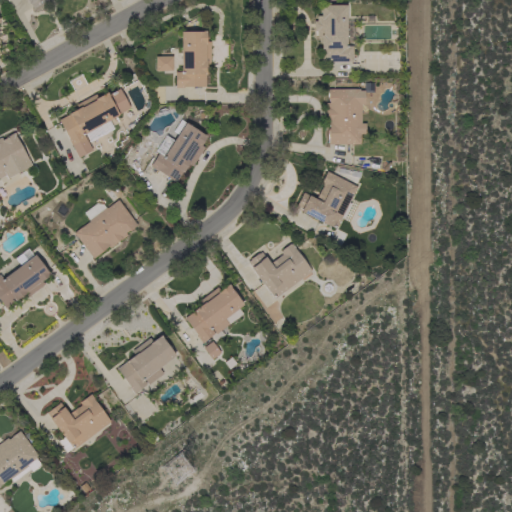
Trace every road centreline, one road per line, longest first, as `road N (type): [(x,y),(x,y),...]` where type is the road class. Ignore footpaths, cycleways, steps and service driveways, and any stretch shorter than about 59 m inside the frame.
road 1 (residential): [(0,383),(238,201),(262,130),(261,0)]
road 2 (residential): [(155,0),(0,85)]
